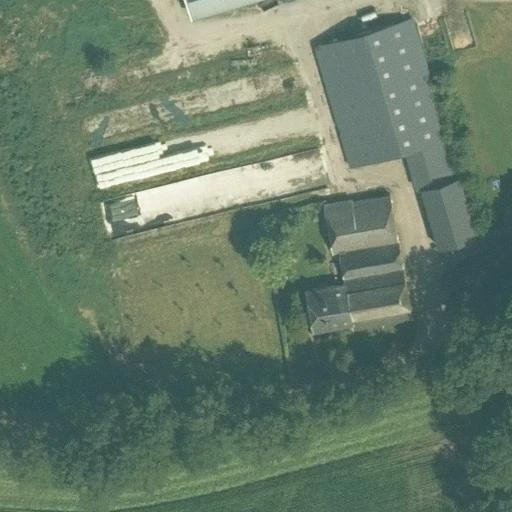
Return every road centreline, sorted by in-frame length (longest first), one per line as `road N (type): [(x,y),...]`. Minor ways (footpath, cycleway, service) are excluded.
road 1 (unclassified): [(106,431),(314,389),(456,338),(511,304)]
road 2 (track): [(482,511),(456,338)]
